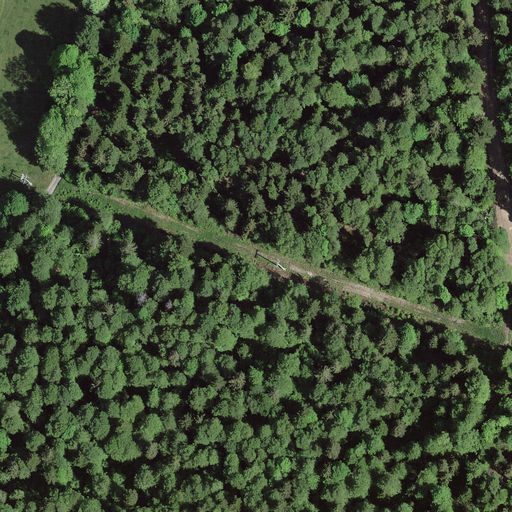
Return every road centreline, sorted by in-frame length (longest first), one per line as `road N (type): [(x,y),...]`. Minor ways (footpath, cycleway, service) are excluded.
road 1 (track): [(0,247),(65,162),(105,47),(112,0)]
road 2 (track): [(480,0),(511,272)]
road 3 (track): [(511,307),(481,455),(452,511)]
